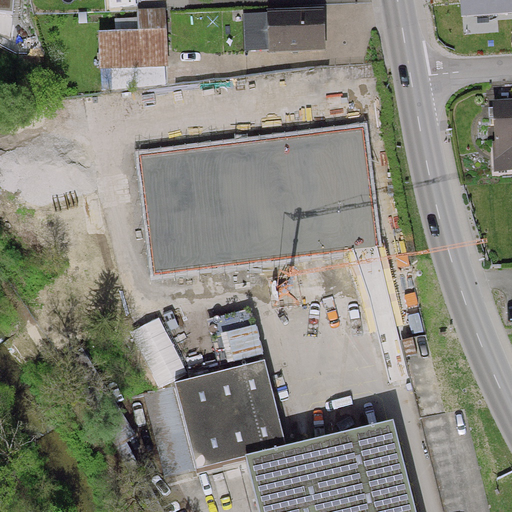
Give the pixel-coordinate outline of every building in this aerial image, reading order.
[(0,0),(0,14),(12,15),(12,0),(0,0)] [(511,0),(461,0),(463,15),(511,10),(511,0)] [(320,53),(319,16),(270,18),(271,54),(320,53)] [(98,18),(99,71),(167,69),(166,17),(98,18)] [(511,107),(492,108),(496,172),(511,170),(511,107)] [(133,439),(112,404),(80,353),(62,364),(113,450),(147,511),(170,511),(152,479),(133,439)] [(411,511),(391,430),(285,456),(263,368),(173,391),(142,398),(162,480),(193,473),(194,479),(244,466),(255,511),(411,511)]
